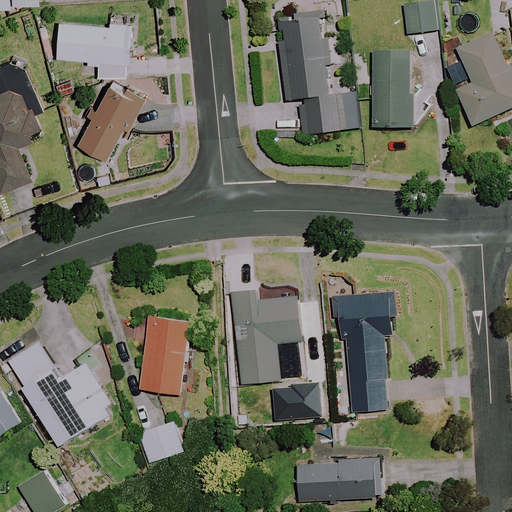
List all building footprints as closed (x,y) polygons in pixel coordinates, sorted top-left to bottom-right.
[(40,0),(0,0),(0,8),(41,6),(40,0)] [(341,17),(338,0),(323,0),(294,3),(296,18),(278,20),(288,101),(300,99),(305,135),(361,128),(356,92),(330,95),(327,66),(333,65),(330,39),(323,39),(321,19),(341,17)] [(437,31),(434,0),(428,0),(404,2),(407,34),(437,31)] [(61,22),(59,58),(99,60),(98,76),(128,77),(131,26),(61,22)] [(511,74),(490,30),(448,50),(461,78),(453,82),(475,126),(511,108),(511,74)] [(410,48),(373,49),(375,127),(413,126),(410,48)] [(25,68),(10,64),(0,68),(0,192),(31,180),(18,146),(34,140),(30,132),(48,125),(25,68)] [(146,97),(113,80),(80,144),(108,159),(125,126),(130,128),(146,97)] [(258,289),(258,285),(233,288),(244,386),(310,379),(300,284),(258,289)] [(346,415),(390,411),(384,340),(398,339),(394,287),(335,293),(346,415)] [(192,320),(147,314),(139,390),(183,396),(192,320)] [(64,380),(40,343),(11,362),(65,446),(119,411),(89,364),(64,380)] [(0,435),(22,422),(3,391),(0,392),(0,435)] [(186,452),(176,422),(141,433),(151,464),(186,452)] [(293,459),(295,499),(385,497),(383,456),(293,459)] [(56,511),(66,506),(45,471),(21,485),(36,511),(56,511)]
